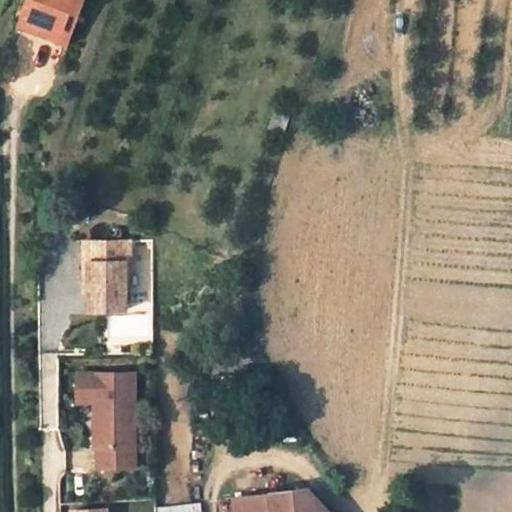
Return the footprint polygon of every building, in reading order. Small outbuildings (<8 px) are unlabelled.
[(83,0),(28,0),(24,12),(64,28),(71,8),(80,11),(83,0)] [(62,60),(80,11),(71,8),(64,28),(24,12),(13,42),(62,60)] [(290,115),(274,110),(268,128),(284,133),(290,115)] [(127,311),(126,263),(131,263),(130,242),(84,243),(85,281),(89,281),(90,311),(127,311)] [(137,373),(80,373),(80,395),(97,395),(97,401),(99,401),(99,408),(97,409),(97,446),(100,446),(100,466),(136,467),(136,446),(137,446),(137,373)] [(329,511),(308,489),(235,498),(235,511),(329,511)] [(200,511),(201,503),(158,508),(158,511),(200,511)]
